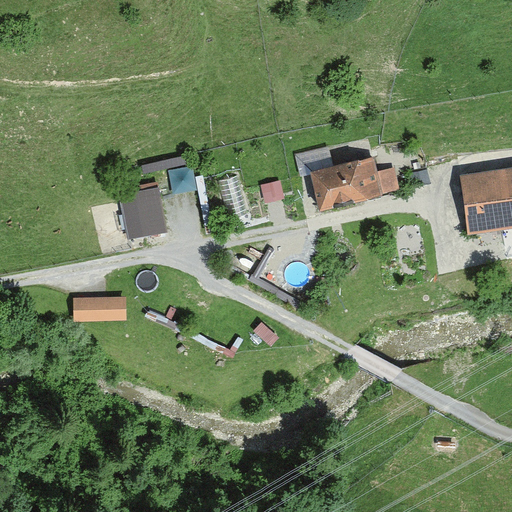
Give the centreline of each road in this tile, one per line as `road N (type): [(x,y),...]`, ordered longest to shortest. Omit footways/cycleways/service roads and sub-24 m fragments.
road 1 (track): [(173,255),(491,431),(511,435)]
road 2 (track): [(173,255),(425,201)]
road 3 (track): [(0,286),(173,255)]
